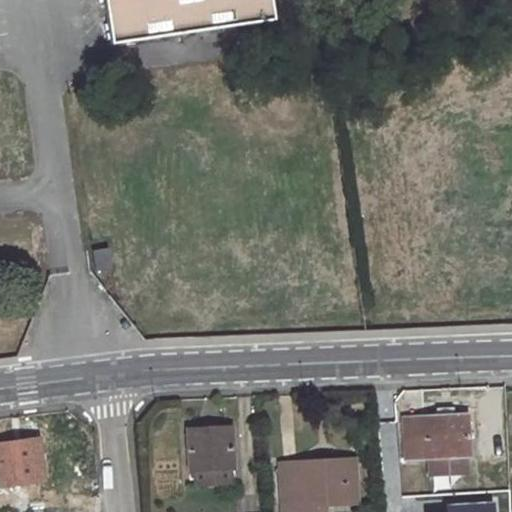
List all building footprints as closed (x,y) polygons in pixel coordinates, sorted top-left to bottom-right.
[(270,0),(106,0),(112,37),(272,14),(270,0)] [(94,270),(111,267),(107,246),(90,249),(94,270)] [(436,417),(402,419),(405,460),(428,458),(466,456),(469,455),(467,415),(451,416),(450,408),(436,409),(436,417)] [(234,468),(232,428),(187,429),(189,470),(195,470),(196,485),(228,484),(228,468),(234,468)] [(507,447),(507,431),(484,433),(485,448),(507,447)] [(39,438),(0,443),(0,480),(1,484),(45,478),(39,438)] [(428,458),(429,476),(467,473),(466,456),(428,458)] [(354,461),(345,462),(347,501),(357,500),(354,461)] [(345,462),(278,465),(281,506),(288,506),(288,511),(325,511),(325,502),(347,501),(345,462)]
